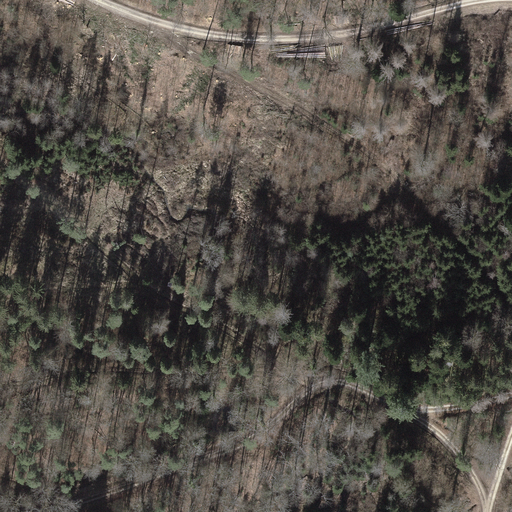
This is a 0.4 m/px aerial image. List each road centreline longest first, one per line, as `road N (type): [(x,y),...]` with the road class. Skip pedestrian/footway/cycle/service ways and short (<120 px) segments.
road 1 (track): [(511,390),(472,403),(402,407),(327,382),(264,427),(202,455),(39,511)]
road 2 (track): [(472,0),(373,27),(232,39),(106,0)]
road 3 (track): [(0,334),(327,382)]
road 4 (track): [(487,511),(463,456),(402,407)]
